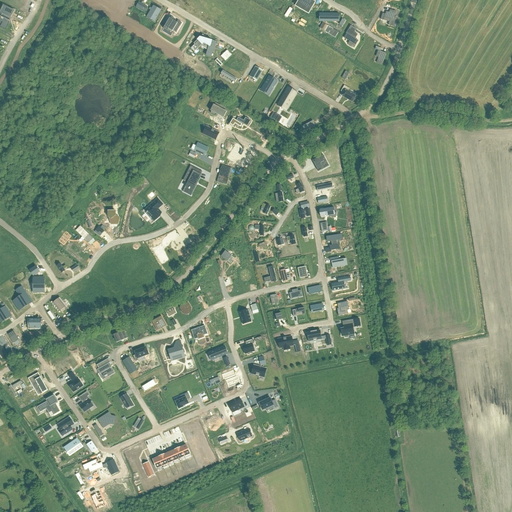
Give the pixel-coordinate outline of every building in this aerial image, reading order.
[(299,0),(296,6),(303,10),(304,10),(307,12),(309,8),(311,9),(314,3),(309,0),(299,0)] [(367,0),(351,0),(351,1),(369,10),(373,3),(367,0)] [(139,2),(136,7),(145,13),(148,7),(139,2)] [(150,11),(148,14),(156,19),(161,10),(153,6),(153,7),(152,8),(150,11)] [(2,19),(0,23),(6,27),(4,29),(9,31),(13,24),(14,24),(16,21),(15,20),(18,13),(8,8),(4,15),(3,15),(1,18),(2,19)] [(290,8),(284,16),(287,18),(293,10),(290,8)] [(383,14),(380,19),(384,20),(384,18),(390,19),(389,22),(388,25),(394,27),(397,18),(394,17),(396,12),(390,10),(389,12),(386,12),(385,14),(383,14)] [(164,22),(162,25),(165,27),(164,27),(172,32),(173,31),(174,31),(176,33),(180,26),(182,23),(178,21),(177,23),(173,21),(175,19),(172,17),(170,19),(170,18),(167,23),(164,22)] [(347,34),(344,38),(345,39),(346,40),(350,42),(356,45),(358,41),(355,39),(358,35),(354,33),(355,31),(354,30),(355,29),(353,27),(351,26),(346,34),(347,34)] [(195,45),(191,48),(194,52),(201,46),(202,46),(207,49),(208,50),(206,56),(211,57),(214,47),(215,48),(217,42),(211,40),(210,43),(206,41),(208,39),(203,35),(194,44),(195,44),(195,45)] [(378,50),(376,56),(379,57),(377,63),(383,65),(387,54),(378,50)] [(227,51),(221,58),(225,62),(231,56),(227,51)] [(256,67),(250,77),(257,81),(262,71),(256,67)] [(223,71),(221,74),(235,82),(237,79),(223,71)] [(269,76),(261,88),(270,93),(270,94),(272,91),(278,81),(276,80),(269,76)] [(344,86),(341,92),(344,93),(342,96),(353,102),(353,101),(354,101),(356,98),(355,98),(356,96),(348,91),(350,89),(344,86)] [(288,88),(278,106),(286,110),(296,93),(288,88)] [(214,105),(210,111),(211,111),(211,112),(215,114),(216,114),(224,118),(227,112),(223,110),(225,106),(221,103),(220,105),(216,103),(215,105),(214,105)] [(233,119),(230,124),(233,127),(235,124),(240,127),(243,124),(247,127),(251,121),(246,118),(244,121),(238,118),(236,121),(233,119)] [(314,118),(303,123),(305,128),(317,124),(314,118)] [(203,133),(203,134),(205,135),(216,140),(217,139),(219,133),(209,128),(206,127),(203,133)] [(198,144),(195,151),(205,155),(208,148),(198,144)] [(236,145),(230,156),(238,161),(237,164),(242,168),(247,161),(251,163),(253,160),(248,156),(250,153),(244,149),(241,147),(240,148),(236,145)] [(222,166),(217,183),(227,186),(232,169),(222,166)] [(188,183),(184,192),(185,193),(187,194),(189,195),(190,195),(195,187),(197,182),(201,175),(202,172),(201,172),(195,169),(195,168),(191,167),(190,170),(186,177),(189,178),(190,179),(188,183)] [(324,182),(319,183),(321,193),(326,192),(325,191),(329,191),(330,191),(334,190),(332,181),(328,182),(327,182),(324,183),(324,182)] [(299,189),(295,190),(297,194),(300,192),(301,193),(304,192),(301,184),(297,185),(299,189)] [(158,199),(145,211),(147,213),(146,214),(151,219),(152,218),(154,221),(160,216),(156,211),(163,205),(158,199)] [(263,204),(262,207),(265,209),(263,213),(267,214),(270,207),(267,205),(266,205),(263,204)] [(334,207),(320,210),(321,217),(329,216),(329,217),(336,218),(337,213),(334,212),(333,208),(334,208),(334,207)] [(303,210),(300,211),(301,220),(305,219),(304,214),(307,214),(307,217),(310,216),(309,209),(306,210),(306,211),(304,212),(303,210)] [(108,211),(108,217),(110,219),(112,223),(117,223),(119,218),(115,215),(115,211),(113,211),(110,211),(108,211)] [(330,248),(325,249),(326,253),(331,252),(331,250),(339,249),(339,245),(338,245),(337,240),(340,240),(340,235),(342,235),(327,237),(327,242),(331,241),(332,242),(332,244),(332,246),(330,246),(330,248)] [(290,237),(287,238),(287,241),(291,241),(292,245),(296,244),(294,236),(290,237)] [(72,252),(71,253),(76,257),(78,259),(84,263),(90,256),(84,251),(82,250),(77,245),(72,252)] [(133,246),(128,249),(133,259),(139,256),(133,246)] [(223,254),(221,257),(227,262),(232,256),(225,251),(223,254)] [(335,261),(331,261),(333,268),(345,266),(344,259),(346,259),(339,260),(338,257),(335,258),(335,261)] [(57,266),(62,273),(65,271),(64,269),(67,267),(66,265),(63,267),(61,264),(60,264),(61,264),(58,266),(57,266)] [(147,265),(143,275),(146,276),(145,280),(152,284),(155,274),(150,271),(151,267),(147,265)] [(36,266),(30,270),(31,270),(34,275),(40,272),(36,267),(36,266)] [(302,267),(298,268),(300,278),(305,277),(305,275),(307,274),(306,268),(302,269),(302,267)] [(102,270),(99,275),(106,281),(110,277),(102,270)] [(286,271),(281,273),(283,282),(288,281),(291,280),(290,276),(287,277),(286,273),(286,271)] [(338,283),(332,284),(332,288),(333,291),(345,289),(344,282),(351,281),(350,277),(338,279),(338,283)] [(34,289),(34,293),(44,293),(44,289),(44,281),(34,281),(34,289)] [(320,286),(308,288),(310,295),(313,294),(312,292),(318,291),(318,293),(322,292),(320,286)] [(22,287),(17,290),(21,295),(26,292),(22,287)] [(294,298),(293,296),(299,295),(299,297),(302,296),(301,290),(298,291),(298,289),(292,290),(292,292),(289,293),(291,299),(294,298)] [(23,294),(16,299),(22,309),(30,305),(23,294)] [(276,295),(270,296),(271,299),(274,298),(275,304),(278,304),(276,295)] [(59,299),(53,303),(59,311),(65,307),(59,299)] [(338,309),(337,309),(338,316),(348,314),(347,309),(349,309),(347,302),(337,304),(338,309)] [(180,307),(180,308),(182,313),(188,313),(191,308),(188,303),(183,303),(182,304),(182,305),(181,307),(180,307)] [(323,304),(310,306),(312,313),(315,312),(314,310),(320,309),(321,311),(324,310),(323,304)] [(6,307),(0,310),(0,320),(1,322),(9,318),(5,313),(8,311),(6,307)] [(173,307),(166,311),(169,317),(176,313),(173,307)] [(295,310),(292,310),(292,311),(293,313),(293,316),(297,316),(296,313),(302,312),(302,315),(305,314),(305,311),(304,309),(304,308),(301,309),(295,310)] [(248,310),(239,312),(243,325),(251,322),(248,310)] [(161,316),(152,321),(157,331),(167,326),(161,316)] [(30,327),(30,328),(31,328),(41,328),(41,329),(45,326),(46,325),(45,324),(39,317),(35,319),(30,319),(30,327)] [(342,332),(341,333),(341,337),(344,336),(345,338),(349,337),(348,335),(354,334),(353,327),(354,327),(360,326),(360,325),(360,324),(359,319),(354,319),(353,320),(352,320),(350,320),(350,324),(345,325),(345,326),(345,328),(344,329),(341,329),(342,332)] [(205,325),(191,330),(193,336),(197,335),(198,338),(199,340),(204,338),(204,335),(208,334),(205,325)] [(140,326),(132,329),(135,336),(143,332),(140,326)] [(327,343),(327,346),(331,345),(332,345),(330,335),(321,337),(321,334),(320,330),(319,330),(307,333),(309,342),(314,341),(313,340),(317,339),(317,340),(326,339),(327,343)] [(14,331),(8,334),(14,343),(18,341),(19,340),(14,331)] [(118,334),(115,336),(116,338),(115,338),(117,343),(120,342),(125,340),(128,338),(124,331),(121,332),(120,332),(118,333),(118,334)] [(283,338),(278,339),(280,348),(283,347),(284,351),(290,349),(289,346),(293,346),(293,342),(292,337),(286,338),(286,337),(283,338)] [(246,345),(243,347),(245,354),(247,353),(248,355),(252,353),(251,352),(255,351),(252,344),(254,343),(253,339),(245,342),(246,345)] [(174,348),(168,350),(170,356),(170,359),(172,358),(180,356),(184,355),(183,352),(180,341),(176,342),(177,347),(174,348)] [(211,352),(211,353),(214,359),(220,357),(226,354),(228,354),(225,346),(223,347),(217,350),(214,351),(211,352)] [(136,355),(133,356),(135,361),(138,360),(138,358),(148,354),(146,348),(135,352),(136,355)] [(130,357),(123,361),(130,374),(137,370),(130,357)] [(108,359),(97,365),(99,369),(97,370),(100,375),(99,373),(101,372),(104,378),(105,377),(108,376),(113,373),(109,367),(111,366),(111,365),(109,363),(108,364),(106,361),(108,359)] [(254,365),(251,374),(264,377),(266,369),(254,365)] [(36,371),(26,377),(29,381),(33,378),(39,387),(34,390),(37,394),(46,388),(36,371)] [(73,372),(68,376),(72,381),(77,378),(73,372)] [(226,380),(228,387),(240,382),(237,375),(226,380)] [(79,380),(69,386),(74,392),(83,386),(79,380)] [(83,395),(80,397),(81,399),(82,401),(84,403),(80,406),(85,412),(89,410),(90,409),(92,407),(94,406),(91,402),(89,399),(88,398),(87,397),(90,395),(89,394),(88,393),(87,392),(83,395)] [(122,397),(120,398),(127,409),(126,408),(133,404),(134,406),(127,394),(126,395),(125,393),(120,395),(121,397),(122,397)] [(182,399),(176,402),(179,409),(183,407),(183,406),(189,404),(187,400),(191,398),(188,393),(180,396),(182,399)] [(45,403),(37,407),(37,408),(38,407),(41,412),(40,413),(46,409),(47,409),(49,413),(52,411),(54,415),(51,417),(60,412),(56,404),(58,403),(54,395),(46,400),(47,402),(45,403)] [(270,398),(259,403),(262,410),(267,409),(273,406),(275,409),(279,407),(275,400),(272,401),(270,398)] [(102,417),(97,420),(103,429),(103,428),(102,427),(110,422),(114,423),(114,425),(116,417),(111,416),(109,412),(102,417)] [(215,412),(204,417),(207,425),(219,420),(220,423),(223,421),(220,416),(217,417),(215,412)] [(70,417),(58,425),(60,429),(61,429),(62,432),(60,433),(62,436),(71,431),(69,428),(70,427),(70,426),(74,424),(70,417)] [(249,429),(237,434),(240,441),(252,436),(249,429)] [(75,440),(64,448),(67,452),(70,456),(81,448),(78,444),(80,444),(80,443),(77,439),(76,439),(75,440)] [(92,441),(87,445),(92,452),(97,449),(92,441)] [(156,458),(153,460),(157,470),(191,455),(186,445),(183,446),(178,449),(172,451),(167,454),(162,456),(156,458)] [(113,472),(121,469),(116,457),(109,461),(105,463),(103,458),(86,466),(88,470),(92,469),(93,473),(107,467),(106,466),(110,464),(113,472)] [(149,464),(144,466),(149,477),(154,475),(149,464)] [(97,509),(106,506),(100,492),(91,496),(97,509)]
